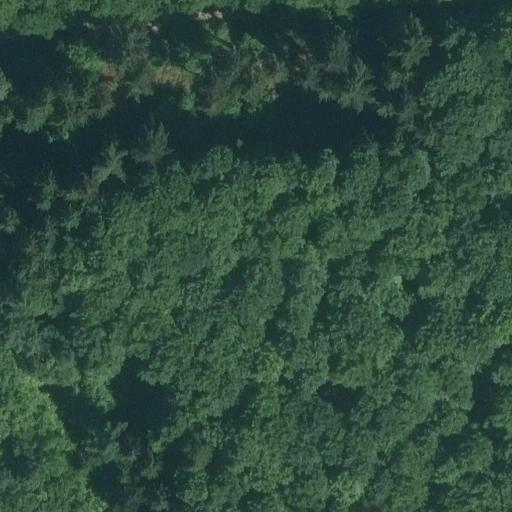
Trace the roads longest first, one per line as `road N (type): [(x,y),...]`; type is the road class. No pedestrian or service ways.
road 1 (track): [(346,0),(0,30)]
road 2 (track): [(100,511),(0,323)]
